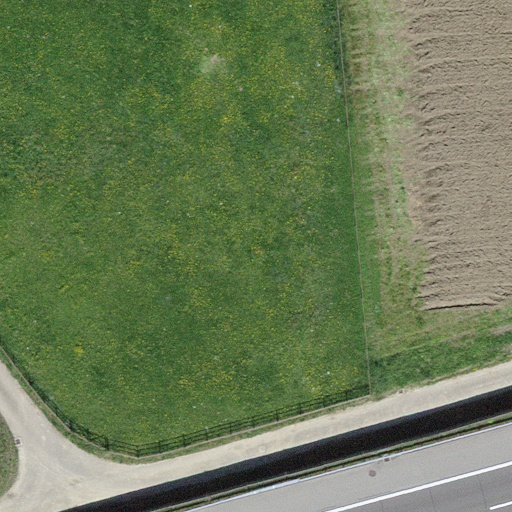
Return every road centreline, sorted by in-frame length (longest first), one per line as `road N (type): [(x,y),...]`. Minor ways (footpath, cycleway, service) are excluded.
road 1 (track): [(26,511),(511,375)]
road 2 (track): [(0,386),(80,497)]
